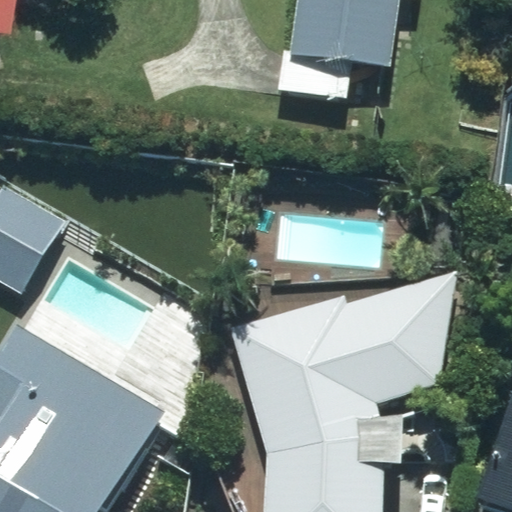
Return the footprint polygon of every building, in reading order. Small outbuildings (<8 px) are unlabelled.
[(0,0),(0,57),(16,60),(22,0),(0,0)] [(284,0),(278,102),(391,109),(397,14),(420,16),(421,0),(284,0)] [(453,276),(265,333),(225,339),(252,449),(245,511),(380,511),(390,424),(438,408),(453,276)] [(0,511),(112,511),(173,424),(25,322),(0,357),(0,511)] [(511,511),(511,399),(475,511),(511,511)]
